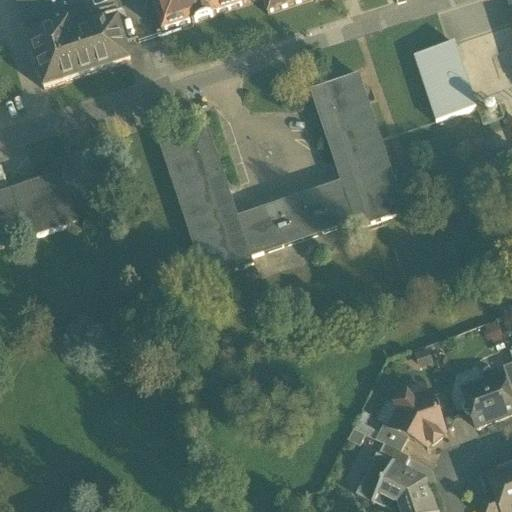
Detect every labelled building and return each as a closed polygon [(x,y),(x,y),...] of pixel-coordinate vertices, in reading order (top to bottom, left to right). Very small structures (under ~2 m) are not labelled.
[(15,0),(45,93),(131,65),(118,24),(97,31),(86,0),(15,0)] [(151,0),(163,34),(192,25),(193,27),(217,19),(216,17),(264,2),(268,17),(315,2),(316,3),(326,0),(151,0)] [(414,60),(436,125),(477,112),(455,46),(414,60)] [(159,145),(205,283),(254,267),(252,261),(355,226),(357,232),(406,216),(360,78),(311,94),(341,186),(238,220),(208,129),(159,145)] [(0,253),(78,228),(62,177),(36,185),(38,191),(0,203),(0,253)] [(496,325),(486,329),(487,333),(483,335),(487,345),(492,343),(493,347),(503,343),(496,325)] [(429,352),(414,357),(419,371),(433,367),(429,352)] [(511,392),(511,366),(503,370),(511,392)] [(458,382),(463,393),(486,385),(482,373),(458,382)] [(472,419),(477,431),(511,417),(511,405),(502,379),(486,385),(463,393),(467,406),(466,406),(463,411),(465,417),(470,420),(472,419)] [(427,452),(432,448),(434,451),(443,442),(441,440),(446,436),(445,436),(432,396),(411,403),(413,408),(405,415),(400,412),(391,429),(390,431),(409,442),(427,452)] [(391,429),(400,412),(386,404),(377,421),(385,426),(391,429)] [(363,413),(354,432),(366,438),(376,443),(380,435),(365,427),(371,417),(363,413)] [(376,443),(384,447),(401,456),(409,442),(390,431),(391,429),(385,426),(380,435),(376,443)] [(348,443),(360,449),(366,438),(354,432),(348,443)] [(411,460),(401,456),(384,447),(379,458),(405,471),(411,460)] [(399,511),(437,511),(430,490),(425,491),(424,488),(421,485),(418,483),(421,479),(405,471),(379,458),(377,457),(356,498),(374,507),(374,506),(379,498),(398,508),(399,511)] [(511,511),(511,469),(489,479),(495,496),(501,511),(511,511)] [(481,501),(485,511),(501,511),(495,496),(481,501)] [(379,498),(374,506),(385,511),(399,511),(398,508),(379,498)]
